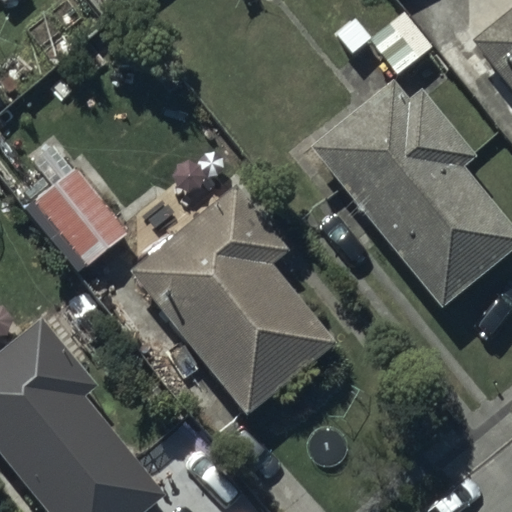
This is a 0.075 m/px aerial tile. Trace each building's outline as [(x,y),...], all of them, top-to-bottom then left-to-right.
[(511,9),(470,45),(511,96),(511,9)] [(431,48),(403,11),(371,36),(351,11),(328,29),(350,58),(370,43),(395,76),(431,48)] [(306,149),(311,155),(439,312),(511,252),(511,232),(461,170),(474,160),(403,73),(306,149)] [(123,231),(72,166),(22,205),(73,271),(123,231)] [(233,190),(128,273),(245,420),(335,348),(273,270),(287,258),(233,190)] [(37,318),(0,347),(0,461),(40,511),(140,511),(162,495),(81,394),(91,386),(37,318)]
